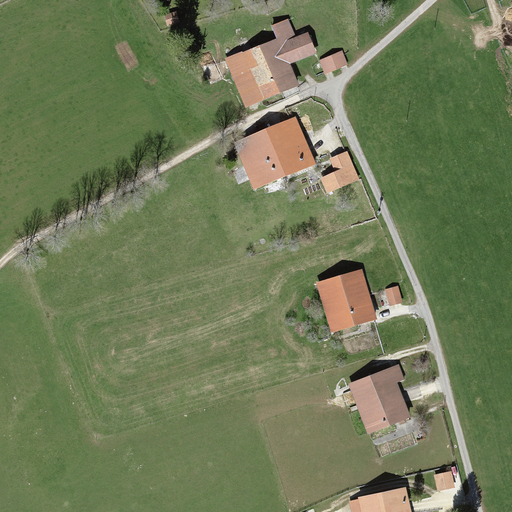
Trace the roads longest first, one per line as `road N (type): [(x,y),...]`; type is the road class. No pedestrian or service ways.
road 1 (unclassified): [(434,0),(349,75),(338,103),(420,288),(481,511)]
road 2 (track): [(0,266),(24,243),(215,139),(298,98),(339,89)]
